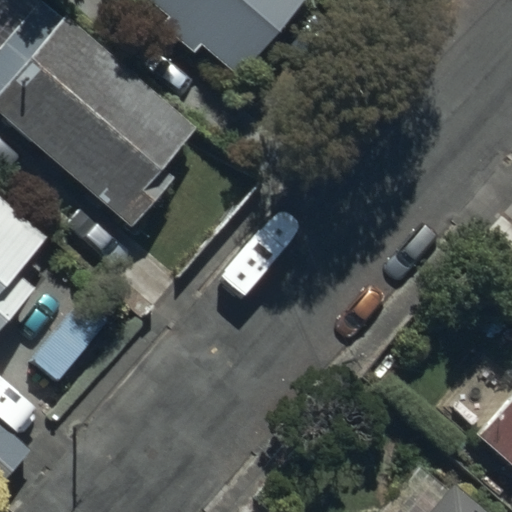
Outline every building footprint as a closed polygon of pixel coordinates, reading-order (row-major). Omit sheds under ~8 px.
[(0,119),(125,234),(166,189),(155,178),(192,137),(64,21),(59,26),(30,0),(10,0),(0,11),(0,119)] [(134,0),(162,24),(154,32),(185,59),(193,50),(232,84),(306,0),(134,0)] [(0,326),(29,292),(14,279),(42,245),(0,209),(0,326)] [(511,396),(472,443),(511,477),(511,396)] [(0,481),(25,454),(0,431),(0,481)] [(475,511),(449,489),(429,511),(475,511)]
